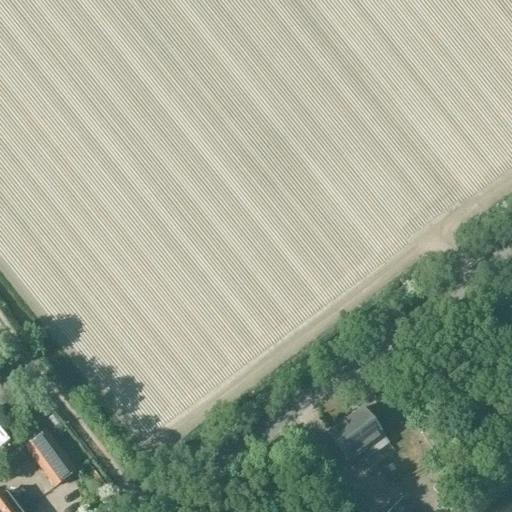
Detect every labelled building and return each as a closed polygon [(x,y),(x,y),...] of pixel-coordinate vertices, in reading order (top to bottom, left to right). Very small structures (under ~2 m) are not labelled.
[(372,164),(398,199),(429,176),(403,141),(372,164)] [(363,409),(328,435),(349,464),(384,438),(363,409)] [(47,431),(24,447),(54,490),(77,473),(47,431)] [(0,511),(20,511),(6,492),(0,496),(0,511)] [(414,511),(401,499),(389,511),(414,511)]
